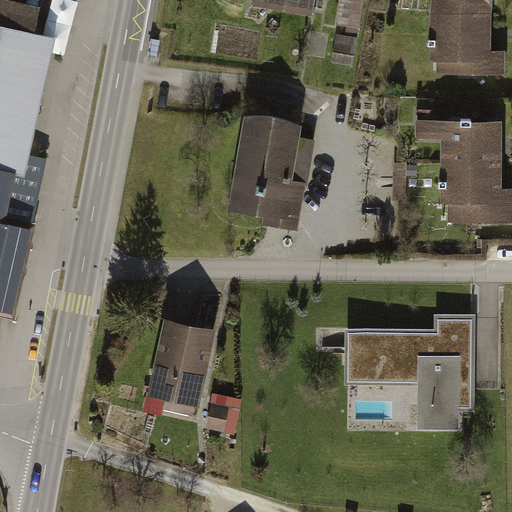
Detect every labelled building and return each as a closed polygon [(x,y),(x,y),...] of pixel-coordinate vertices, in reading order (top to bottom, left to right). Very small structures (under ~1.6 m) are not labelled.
[(325,0),(258,0),(257,9),(322,20),(325,0)] [(367,0),(339,0),(335,26),(361,31),(367,0)] [(429,0),(428,74),(509,77),(510,51),(493,50),(493,0),(429,0)] [(52,39),(0,27),(0,226),(6,228),(52,39)] [(361,39),(332,34),(328,61),(356,66),(361,39)] [(303,120),(246,111),(230,204),(265,210),(263,221),(300,227),(316,135),(301,132),(303,120)] [(503,121),(418,119),(417,143),(442,143),(441,201),(448,201),(447,224),(511,224),(511,188),(502,188),(503,121)] [(6,228),(0,227),(0,316),(14,320),(33,234),(6,228)] [(436,311),(436,325),(347,324),(346,380),(420,381),(419,425),(462,426),(463,382),(476,382),(477,326),(477,312),(436,311)] [(214,332),(165,320),(147,396),(168,401),(166,408),(194,415),(214,332)] [(243,401),(214,394),(205,430),(234,437),(243,401)]
